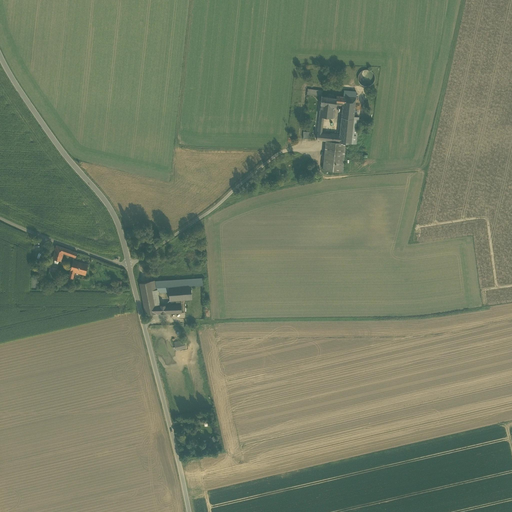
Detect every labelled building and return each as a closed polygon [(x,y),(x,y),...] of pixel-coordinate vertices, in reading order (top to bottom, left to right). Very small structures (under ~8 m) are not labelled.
[(358,78),(358,82),(360,84),(363,86),(366,87),(370,86),(372,84),(374,81),(374,78),(374,75),(372,72),(369,70),(366,70),(363,70),(360,72),(358,75),(358,78)] [(341,90),(341,96),(333,96),(333,97),(333,103),(340,104),(337,134),(323,133),(319,132),(318,139),(322,140),(323,140),(320,169),(340,171),(343,142),(353,143),(356,119),(351,118),(353,98),(354,92),(341,90)] [(331,106),(332,106),(333,103),(333,97),(318,95),(317,105),(331,106)] [(317,105),(316,116),(314,132),(319,132),(320,117),(331,118),(332,110),(330,110),(331,106),(317,105)] [(63,253),(68,255),(70,250),(56,245),(52,259),(61,261),(63,253)] [(70,271),(68,278),(73,279),(74,272),(85,275),(88,264),(73,260),(70,271)] [(145,314),(161,314),(160,305),(155,305),(152,291),(157,290),(156,288),(168,287),(191,285),(191,286),(202,285),(202,278),(155,281),(155,280),(139,283),(145,314)] [(169,301),(192,299),(191,286),(191,285),(168,287),(169,292),(169,301)] [(155,305),(160,305),(158,293),(169,292),(168,287),(156,288),(157,290),(152,291),(155,305)] [(176,304),(165,305),(165,313),(181,313),(181,304),(176,304)] [(174,343),(175,350),(185,348),(183,341),(174,343)]
